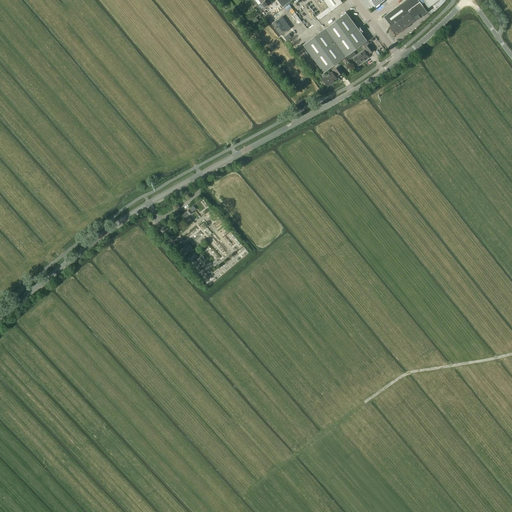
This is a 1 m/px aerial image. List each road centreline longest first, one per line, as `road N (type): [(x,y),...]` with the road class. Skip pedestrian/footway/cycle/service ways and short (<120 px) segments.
road 1 (tertiary): [(0,316),(148,203),(398,60)]
road 2 (track): [(364,403),(403,375),(511,354)]
